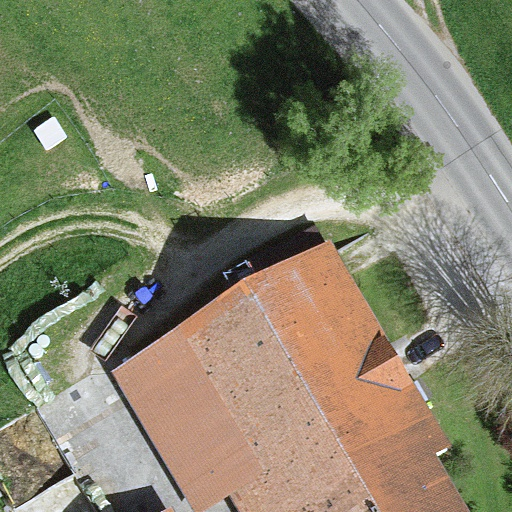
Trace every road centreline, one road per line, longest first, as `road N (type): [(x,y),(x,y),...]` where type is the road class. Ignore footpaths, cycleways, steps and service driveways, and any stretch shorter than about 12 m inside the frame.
road 1 (unknown): [(0,252),(75,220),(167,204),(501,203)]
road 2 (primary): [(349,0),(511,221)]
